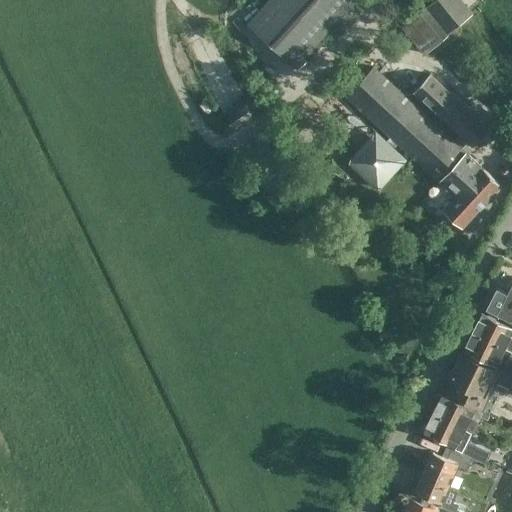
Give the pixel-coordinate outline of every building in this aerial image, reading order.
[(295,67),(358,0),(268,0),(248,22),(295,67)] [(448,33),(467,17),(452,0),(435,0),(403,25),(426,54),(449,35),(448,33)] [(473,147),(490,129),(430,74),(414,91),(456,131),(453,135),(459,140),(456,143),(373,66),(346,95),(456,197),(445,209),(462,226),(501,185),(462,148),(468,142),(473,147)] [(382,188),(410,155),(376,127),(348,160),(382,188)] [(511,320),(511,283),(505,298),(498,294),(491,308),(498,312),(497,313),(511,320)] [(473,330),(511,348),(511,336),(510,336),(511,332),(511,326),(482,312),(473,330)] [(511,350),(511,348),(473,330),(463,350),(496,365),(500,357),(507,361),(511,350)] [(511,388),(511,385),(511,375),(498,368),(494,368),(462,353),(453,371),(452,370),(448,379),(455,383),(450,393),(476,406),(477,408),(483,411),(497,381),(511,388)] [(434,411),(473,430),(478,421),(471,417),(475,409),(442,393),(434,411)] [(473,430),(434,411),(424,431),(456,447),(455,449),(474,457),(482,461),(487,452),(467,443),(473,430)] [(438,481),(451,486),(457,471),(455,470),(457,465),(469,469),(474,457),(455,449),(453,448),(448,458),(433,452),(430,460),(428,459),(422,472),(440,478),(438,481)] [(440,478),(422,472),(414,490),(441,502),(439,506),(454,511),(455,511),(459,504),(446,499),(451,486),(438,481),(440,478)] [(454,511),(439,506),(425,500),(423,503),(411,498),(405,511),(454,511)]
